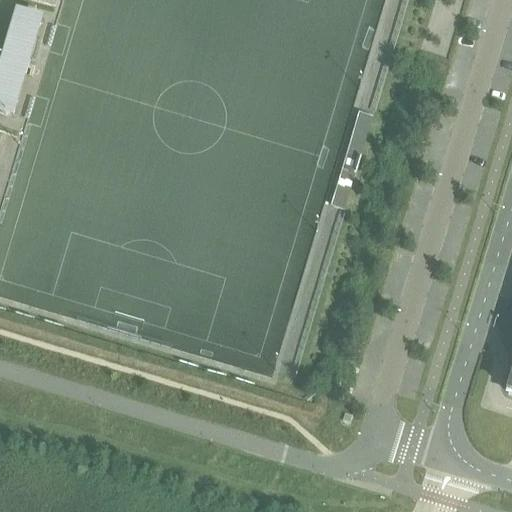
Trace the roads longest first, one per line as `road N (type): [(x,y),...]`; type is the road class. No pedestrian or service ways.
road 1 (unclassified): [(340,470),(0,369)]
road 2 (unclassified): [(340,470),(367,455),(374,438),(511,481)]
